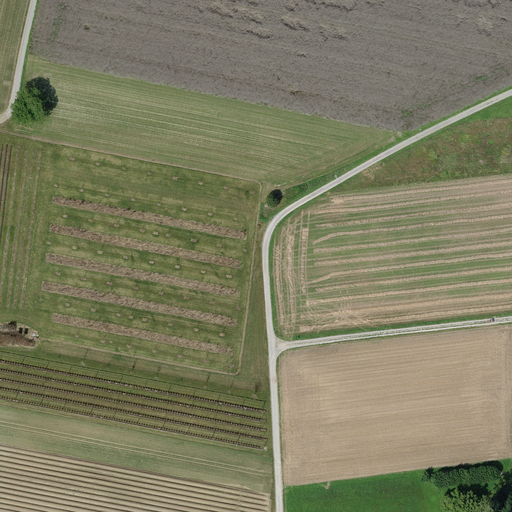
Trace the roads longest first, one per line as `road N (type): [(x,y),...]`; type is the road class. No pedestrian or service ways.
road 1 (track): [(511,95),(408,142),(275,220),(267,253),(280,511)]
road 2 (track): [(511,319),(273,350)]
road 3 (track): [(0,125),(32,0)]
